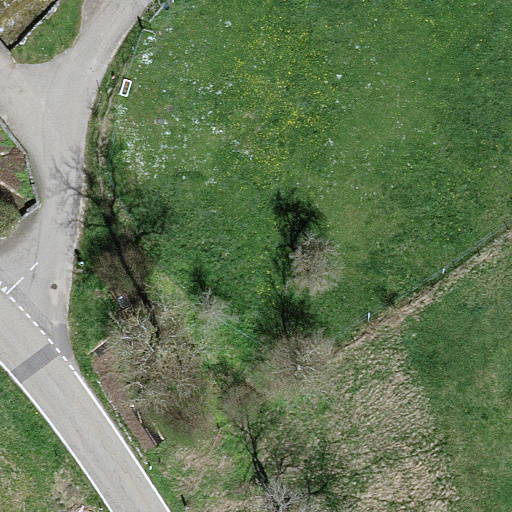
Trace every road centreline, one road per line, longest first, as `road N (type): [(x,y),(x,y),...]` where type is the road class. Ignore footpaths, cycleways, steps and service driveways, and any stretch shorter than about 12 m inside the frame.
road 1 (tertiary): [(165,511),(69,386),(0,315)]
road 2 (residential): [(0,297),(58,230),(64,193),(54,149)]
